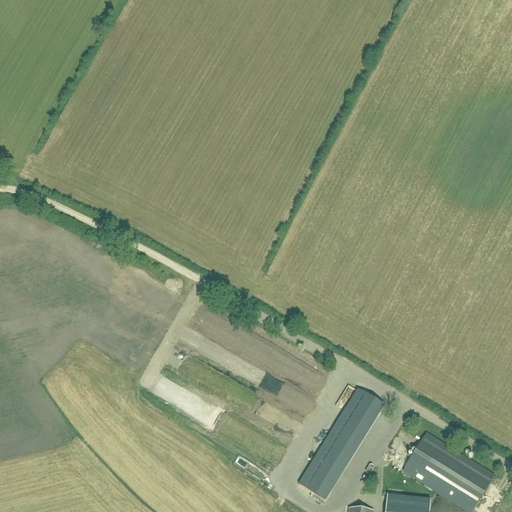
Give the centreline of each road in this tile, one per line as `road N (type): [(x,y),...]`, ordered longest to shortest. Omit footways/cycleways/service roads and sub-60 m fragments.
road 1 (track): [(0,188),(44,199),(122,238),(402,401)]
road 2 (unclassified): [(511,469),(402,401)]
